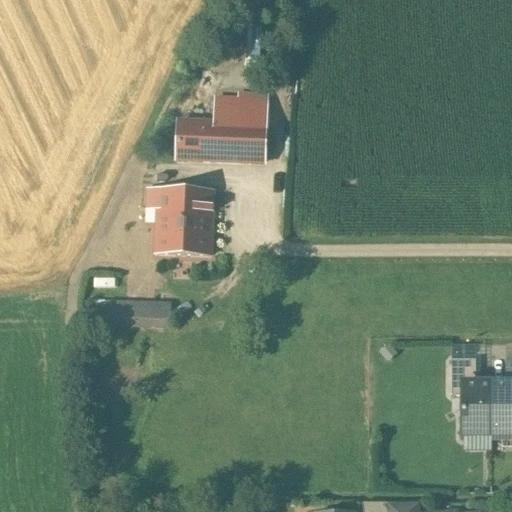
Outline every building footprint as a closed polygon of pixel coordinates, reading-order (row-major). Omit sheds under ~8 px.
[(261,27),(248,26),(245,75),(259,75),(261,27)] [(238,101),(215,100),(214,125),(178,124),(176,160),(264,164),(267,97),(239,96),(238,101)] [(211,194),(164,191),(161,231),(158,230),(157,255),(209,257),(211,194)] [(171,305),(99,305),(91,306),(90,327),(170,329),(171,305)] [(475,362),(451,362),(451,398),(463,398),(463,386),(475,386),(475,362)] [(511,385),(505,386),(491,386),(491,437),(511,437),(511,385)] [(475,386),(463,386),(463,398),(463,437),(491,437),(491,386),(475,386)]
